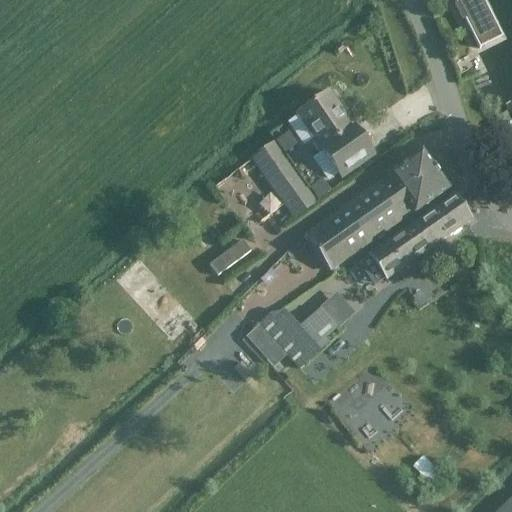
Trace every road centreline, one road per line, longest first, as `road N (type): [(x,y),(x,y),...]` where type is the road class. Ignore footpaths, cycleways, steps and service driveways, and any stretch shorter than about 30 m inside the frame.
road 1 (track): [(37,511),(298,275)]
road 2 (residential): [(511,220),(473,165),(409,0)]
